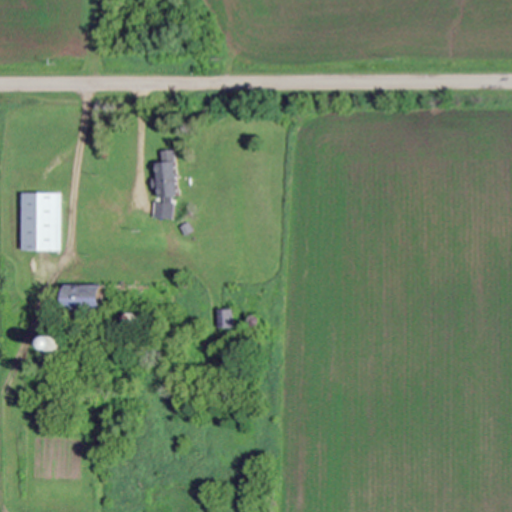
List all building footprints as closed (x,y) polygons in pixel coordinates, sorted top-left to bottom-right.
[(176,150),(180,197),(172,197),(172,203),(174,203),(173,218),(154,217),(155,202),(165,202),(165,199),(159,199),(159,190),(153,190),(152,178),(159,178),(157,163),(163,163),(162,151),(176,150)] [(60,193),(60,250),(22,250),(23,193),(60,193)] [(189,221),(194,229),(186,235),(181,227),(189,221)] [(229,237),(228,248),(210,247),(210,236),(229,237)] [(64,309),(64,284),(104,284),(104,309),(64,309)] [(218,328),(218,309),(233,309),(233,328),(218,328)] [(134,325),(133,325),(132,325),(132,324),(131,324),(131,323),(130,322),(130,321),(130,320),(130,319),(130,318),(131,317),(132,316),(133,316),(133,315),(134,315),(135,315),(136,315),(136,316),(137,316),(138,316),(138,317),(139,317),(139,318),(139,319),(139,320),(140,320),(139,321),(139,322),(139,323),(138,323),(138,324),(137,324),(137,325),(136,325),(135,325),(134,325)] [(255,316),(256,316),(257,316),(258,317),(259,317),(259,318),(260,318),(260,319),(260,320),(261,321),(261,322),(261,323),(260,323),(260,324),(260,325),(259,325),(259,326),(258,326),(258,327),(257,327),(256,327),(255,327),(254,327),(253,327),(252,327),(252,326),(251,326),(251,325),(250,325),(250,324),(249,323),(249,322),(249,321),(249,320),(250,319),(250,318),(251,318),(251,317),(252,317),(252,316),(253,316),(254,316),(255,316)] [(57,336),(58,336),(59,336),(60,336),(60,337),(61,337),(62,337),(62,338),(63,338),(63,339),(64,339),(64,340),(64,341),(65,342),(65,343),(65,344),(65,345),(65,346),(64,346),(64,347),(63,348),(63,349),(62,350),(61,350),(60,351),(59,351),(58,351),(57,351),(56,351),(55,351),(54,351),(54,350),(53,350),(52,349),(51,348),(50,347),(50,346),(50,345),(49,344),(49,343),(50,342),(50,341),(50,340),(51,339),(51,338),(52,338),(52,337),(53,337),(54,336),(55,336),(56,336),(57,336)]
